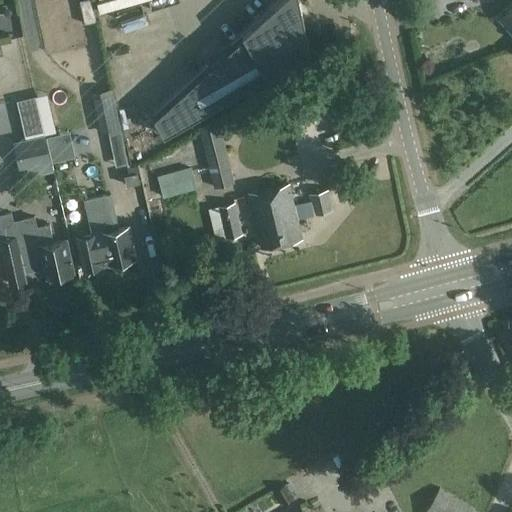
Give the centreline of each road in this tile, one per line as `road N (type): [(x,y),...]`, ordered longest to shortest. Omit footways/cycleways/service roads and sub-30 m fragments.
road 1 (secondary): [(0,390),(447,286)]
road 2 (unclassified): [(447,286),(403,130),(378,0)]
road 3 (unclassified): [(511,411),(447,286)]
